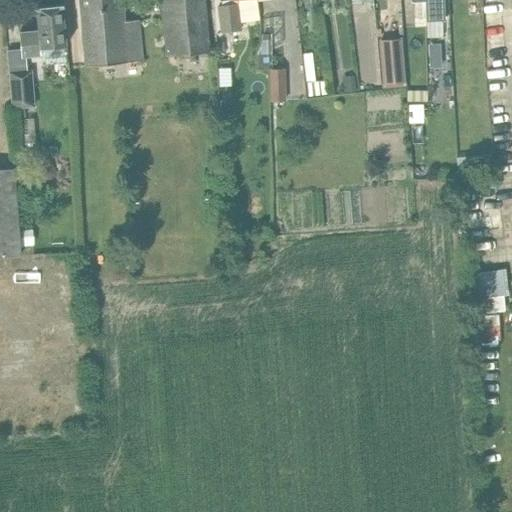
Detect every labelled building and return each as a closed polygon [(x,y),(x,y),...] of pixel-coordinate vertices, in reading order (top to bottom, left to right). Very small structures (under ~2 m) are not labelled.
[(123,21),(121,0),(78,0),(85,65),(141,60),(140,39),(138,19),(123,21)] [(209,52),(206,4),(205,0),(161,0),(163,9),(166,56),(209,52)] [(321,31),(317,0),(305,0),(310,33),(321,31)] [(410,0),(411,2),(402,2),(403,27),(426,26),(426,22),(424,0),(410,0)] [(424,0),(426,22),(445,21),(443,0),(424,0)] [(222,31),(223,30),(240,28),(237,4),(219,7),(222,31)] [(67,64),(66,46),(64,25),(62,5),(35,8),(37,30),(20,32),(21,51),(22,56),(41,55),(42,66),(67,64)] [(272,33),(258,33),(259,67),(273,66),(272,33)] [(405,85),(402,40),(381,41),(384,86),(405,85)] [(313,53),(302,54),(305,87),(309,87),(310,95),(330,93),(329,80),(316,81),(313,53)] [(286,67),(271,68),(272,100),(287,100),(286,67)] [(14,106),(35,104),(32,70),(11,72),(14,106)] [(344,92),(356,90),(354,75),(342,77),(344,92)] [(409,101),(429,101),(429,90),(409,90),(409,101)] [(0,254),(21,253),(14,167),(0,168),(0,254)] [(475,270),(477,312),(506,311),(504,269),(475,270)] [(480,340),(497,340),(497,320),(479,321),(480,340)]
